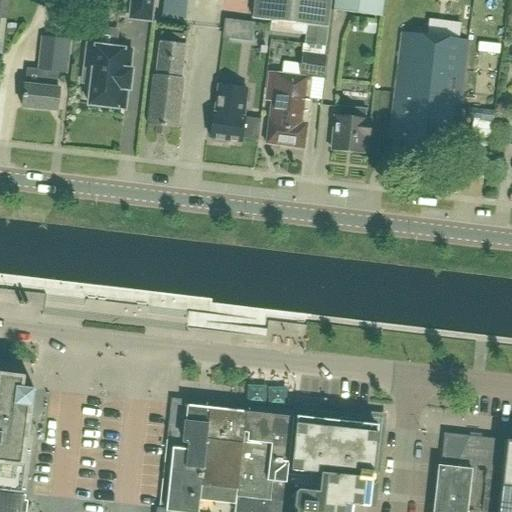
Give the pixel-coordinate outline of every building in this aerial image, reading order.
[(0,0),(0,18),(8,20),(10,0),(0,0)] [(95,3),(95,0),(71,0),(69,15),(91,17),(93,3),(95,3)] [(129,0),(127,21),(152,24),(155,0),(129,0)] [(255,0),(253,20),(307,27),(305,46),(324,48),(329,0),(255,0)] [(381,18),(383,0),(335,0),(334,12),(381,18)] [(223,21),(221,38),(252,42),(254,25),(252,24),(223,21)] [(88,106),(124,110),(127,91),(129,91),(131,72),(129,71),(131,52),(115,50),(117,32),(95,29),(93,47),(88,47),(85,68),(93,69),(88,106)] [(468,42),(402,34),(389,140),(404,142),(403,153),(439,158),(442,133),(450,134),(452,118),(459,118),(468,42)] [(153,78),(147,127),(156,128),(155,135),(167,137),(168,129),(176,130),(182,81),(180,81),(185,39),(160,36),(155,78),(153,78)] [(22,109),(56,112),(58,90),(55,89),(57,72),(66,73),(70,42),(41,39),(38,70),(42,70),(40,88),(24,86),(22,109)] [(478,44),(475,72),(497,74),(499,46),(478,44)] [(309,102),(308,102),(310,80),(322,81),(325,58),(301,56),(299,78),(274,75),(268,74),(265,100),(271,101),(266,146),(303,150),(309,102)] [(213,115),(210,140),(241,144),(244,119),(242,119),(246,90),(218,87),(214,115),(213,115)] [(336,108),(332,152),(362,154),(363,140),(368,140),(370,122),(364,122),(365,111),(336,108)] [(480,110),(468,109),(466,120),(479,121),(480,110)] [(468,122),(467,137),(490,139),(491,124),(468,122)] [(0,492),(21,495),(34,390),(22,389),(24,378),(0,375),(0,492)] [(234,511),(246,414),(177,406),(165,511),(234,511)] [(281,511),(291,420),(292,420),(292,419),(246,414),(234,511),(281,511)] [(298,492),(295,495),(293,509),(327,511),(336,424),(296,419),(289,487),(302,488),(302,493),(298,492)] [(326,511),(346,511),(347,506),(367,508),(370,484),(373,481),(374,477),(371,473),(376,428),(336,424),(327,511),(326,511)] [(435,511),(497,511),(505,443),(455,437),(444,436),(443,444),(440,468),(435,511)] [(511,511),(511,441),(506,441),(506,443),(497,511),(511,511)] [(0,493),(0,511),(19,511),(21,496),(0,493)]
